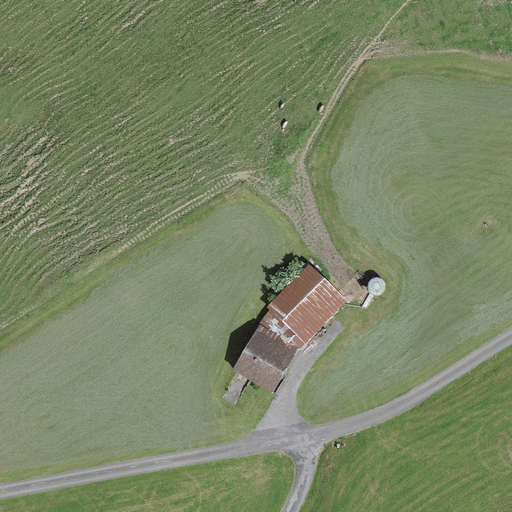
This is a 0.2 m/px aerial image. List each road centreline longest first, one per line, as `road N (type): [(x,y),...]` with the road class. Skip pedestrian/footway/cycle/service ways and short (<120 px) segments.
road 1 (track): [(0,493),(302,441)]
road 2 (track): [(302,441),(372,420),(511,337)]
